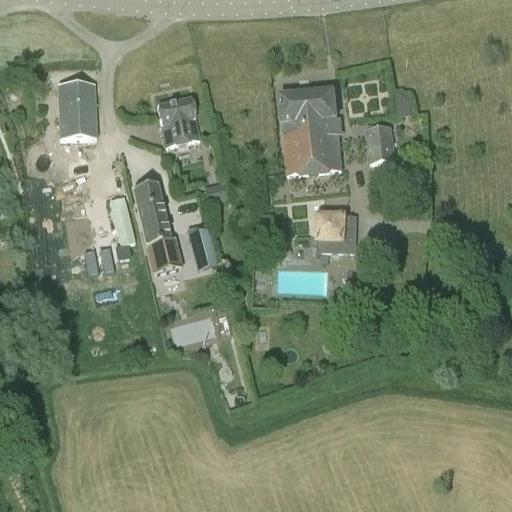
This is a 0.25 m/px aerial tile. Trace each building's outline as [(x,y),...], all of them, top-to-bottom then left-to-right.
[(56,92),(58,146),(94,144),(92,91),(56,92)] [(341,176),(333,95),(278,100),(286,181),(341,176)] [(410,119),(411,96),(395,95),(395,118),(410,119)] [(164,153),(198,145),(193,124),(188,103),(155,111),(159,132),(164,153)] [(395,166),(390,131),(364,134),(368,169),(395,166)] [(81,206),(82,151),(58,150),(56,205),(81,206)] [(228,205),(224,188),(203,193),(207,210),(228,205)] [(173,243),(168,244),(155,189),(131,194),(152,279),(180,272),(173,243)] [(315,216),(313,246),(316,246),(316,257),(354,258),(356,220),(345,220),(345,218),(315,216)] [(187,239),(197,276),(218,271),(208,233),(187,239)]
